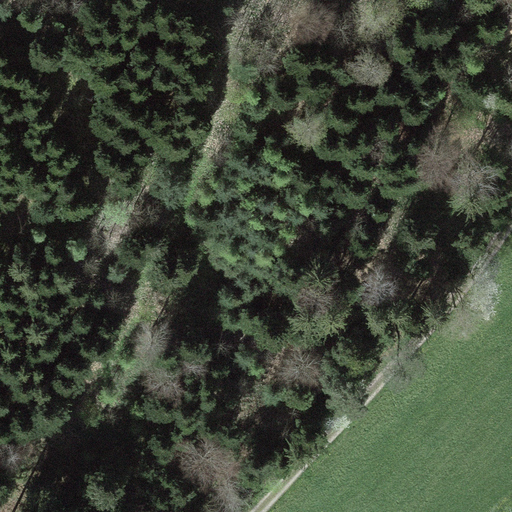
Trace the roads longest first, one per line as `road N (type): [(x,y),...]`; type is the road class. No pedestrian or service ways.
road 1 (track): [(187,0),(216,55),(217,93),(198,161),(125,326),(90,383),(0,491)]
road 2 (track): [(253,511),(447,298),(511,213)]
